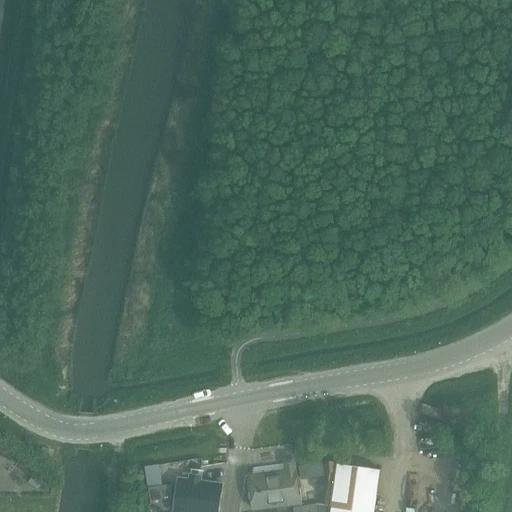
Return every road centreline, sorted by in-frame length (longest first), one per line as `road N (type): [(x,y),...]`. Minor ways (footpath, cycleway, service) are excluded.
road 1 (unclassified): [(239,400),(406,370),(506,332)]
road 2 (unclassified): [(0,396),(62,432),(239,400)]
road 3 (track): [(491,511),(505,417),(506,332)]
